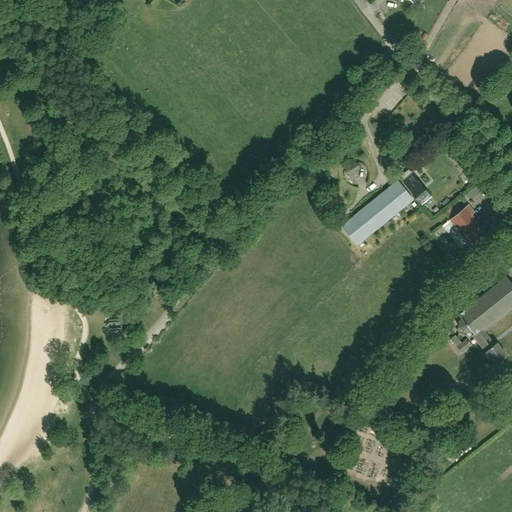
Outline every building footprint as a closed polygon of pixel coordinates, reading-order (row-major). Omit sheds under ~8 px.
[(425,43),(427,35),(419,34),(418,42),(425,43)] [(375,150),(383,160),(392,152),(384,142),(375,150)] [(460,151),(452,157),(464,173),(472,167),(460,151)] [(390,166),(397,163),(395,157),(387,161),(390,166)] [(326,161),(314,173),(319,178),(331,166),(326,161)] [(356,169),(359,175),(367,171),(364,165),(356,169)] [(409,169),(399,176),(402,181),(403,181),(405,179),(412,173),(409,169)] [(431,196),(412,173),(405,179),(412,187),(409,189),(413,194),(415,197),(414,197),(415,199),(416,198),(420,203),(421,203),(420,202),(429,195),(429,196),(431,196)] [(347,192),(352,188),(345,179),(340,183),(347,192)] [(474,183),(460,195),(473,211),(487,200),(474,183)] [(342,226),(351,238),(356,234),(363,242),(413,201),(400,185),(388,195),(385,191),(342,226)] [(452,217),(460,210),(455,204),(447,211),(452,217)] [(450,219),(442,226),(461,249),(465,245),(475,258),(481,253),(491,245),(484,238),(487,235),(470,214),(473,212),(467,205),(460,210),(452,217),(449,219),(450,219)] [(446,258),(454,266),(461,259),(453,251),(446,258)] [(506,355),(496,342),(494,344),(483,331),(490,326),(490,327),(492,326),(491,325),(496,321),(497,322),(498,321),(497,320),(503,315),(504,316),(505,315),(505,314),(511,309),(511,310),(511,283),(505,275),(500,280),(497,275),(489,281),(490,283),(484,288),(483,287),(482,288),(483,289),(477,293),(476,292),(475,293),(475,294),(470,299),(469,298),(468,299),(469,300),(463,305),(460,302),(452,308),(460,318),(459,319),(458,325),(462,331),(468,332),(470,330),(473,333),(472,334),(485,351),(482,353),(488,359),(490,357),(495,364),(506,355)] [(121,328),(124,324),(121,321),(118,321),(118,319),(114,316),(106,326),(116,334),(119,331),(119,328),(121,328)] [(461,352),(471,344),(466,339),(461,343),(455,335),(450,339),(461,352)] [(434,442),(432,450),(439,452),(441,444),(434,442)] [(462,452),(451,446),(447,454),(458,460),(462,452)]
